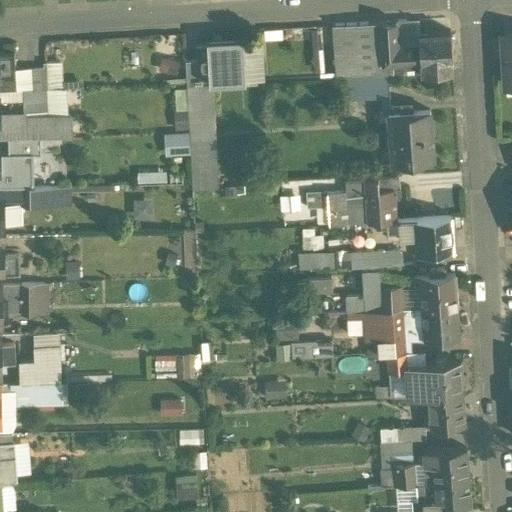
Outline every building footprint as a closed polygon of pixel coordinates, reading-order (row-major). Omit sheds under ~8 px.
[(333,25),(336,76),(421,71),(418,31),(418,20),(333,25)] [(450,29),(418,31),(421,71),(453,70),(450,29)] [(511,31),(504,32),(502,35),(505,84),(511,83),(511,31)] [(243,40),(206,42),(207,54),(201,55),(200,57),(200,60),(201,66),(207,66),(208,83),(245,80),(243,40)] [(14,50),(0,50),(0,87),(16,87),(14,50)] [(199,60),(185,61),(187,84),(200,83),(199,60)] [(207,66),(201,66),(200,60),(199,60),(200,83),(208,83),(207,66)] [(46,65),(31,66),(32,88),(47,87),(46,65)] [(219,186),(213,83),(187,84),(193,189),(219,186)] [(32,88),(23,88),(24,100),(47,99),(47,87),(32,88)] [(47,99),(24,100),(24,110),(47,109),(47,99)] [(430,108),(388,111),(392,160),(434,157),(430,108)] [(71,114),(0,115),(0,135),(71,134),(71,114)] [(40,137),(8,137),(9,152),(33,152),(41,152),(40,137)] [(0,184),(34,185),(33,152),(9,152),(1,152),(1,147),(0,147),(0,184)] [(346,190),(327,192),(329,224),(396,220),(395,195),(399,195),(398,175),(345,178),(346,190)] [(68,185),(19,186),(21,202),(69,201),(68,185)] [(20,202),(19,186),(2,186),(2,196),(2,222),(22,222),(21,202),(20,202)] [(452,216),(401,219),(400,219),(402,237),(412,236),(413,250),(454,247),(452,216)] [(304,247),(325,247),(324,229),(304,229),(304,247)] [(342,249),(343,265),(405,263),(404,247),(342,249)] [(335,265),(334,248),(300,250),(300,266),(335,265)] [(19,253),(5,254),(5,274),(19,273),(19,253)] [(364,309),(383,308),(380,269),(362,270),(363,291),(346,292),(347,310),(364,309)] [(455,272),(419,274),(422,306),(428,305),(457,304),(455,272)] [(36,282),(0,283),(0,328),(3,329),(3,316),(7,316),(7,300),(22,300),(22,307),(47,307),(46,282),(45,283),(45,282),(36,282)] [(381,286),(383,308),(401,307),(400,285),(381,286)] [(457,304),(428,305),(422,306),(424,337),(459,335),(457,304)] [(424,337),(422,306),(401,307),(383,308),(364,309),(366,338),(417,335),(417,338),(424,337)] [(299,318),(278,319),(280,356),(335,353),(334,336),(300,338),(299,318)] [(0,378),(2,378),(1,373),(1,362),(15,362),(14,343),(0,343),(0,378)] [(59,344),(34,345),(34,360),(60,358),(59,344)] [(198,352),(159,353),(160,376),(199,374),(198,352)] [(21,360),(22,382),(61,380),(60,358),(34,360),(21,360)] [(460,360),(409,363),(411,395),(428,394),(462,392),(460,360)] [(269,396),(288,394),(287,378),(267,381),(269,396)] [(462,392),(428,394),(430,426),(464,424),(462,392)] [(205,440),(205,426),(182,427),(183,441),(205,440)] [(0,431),(0,442),(11,442),(10,431),(0,431)] [(0,482),(14,481),(18,481),(14,442),(11,442),(0,442),(0,482)] [(468,447),(433,449),(435,481),(470,478),(468,447)] [(199,471),(177,472),(178,496),(200,495),(199,471)] [(470,478),(435,481),(437,511),(472,510),(470,478)]
